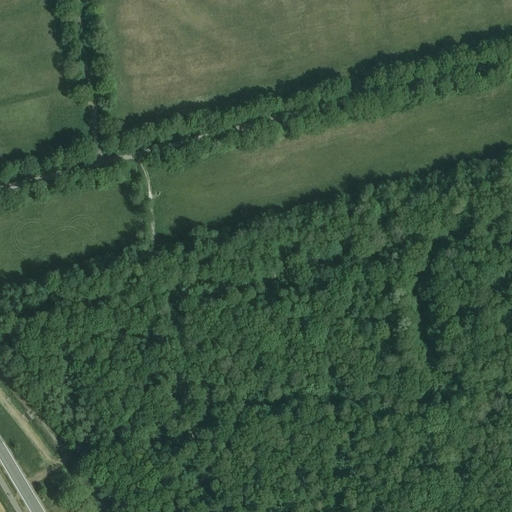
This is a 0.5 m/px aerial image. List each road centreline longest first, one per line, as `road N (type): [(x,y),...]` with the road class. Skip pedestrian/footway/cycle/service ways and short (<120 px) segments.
road 1 (unclassified): [(0,190),(511,60)]
road 2 (track): [(99,165),(77,0)]
